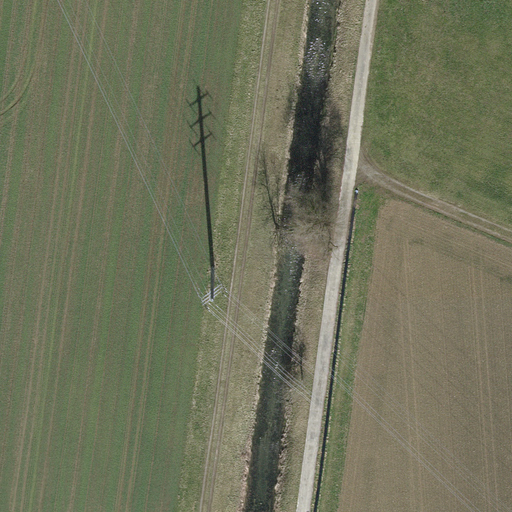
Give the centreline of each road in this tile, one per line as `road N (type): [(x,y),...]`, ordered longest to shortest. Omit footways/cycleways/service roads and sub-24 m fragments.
road 1 (track): [(206,511),(273,0)]
road 2 (track): [(314,511),(375,0)]
road 3 (track): [(356,167),(511,234)]
